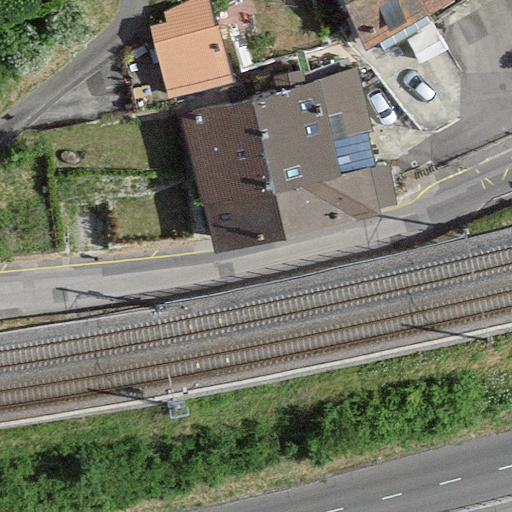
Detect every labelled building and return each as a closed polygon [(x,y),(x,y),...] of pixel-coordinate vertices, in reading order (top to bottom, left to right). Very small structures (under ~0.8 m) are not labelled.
[(432,14),(424,0),(360,0),(385,44),(432,14)] [(424,0),(432,14),(451,0),(424,0)] [(187,30),(171,36),(185,77),(196,74),(242,61),(225,3),(183,18),(187,30)] [(242,61),(196,74),(203,99),(251,91),(242,61)] [(299,100),(283,105),(308,199),(397,175),(371,78),(326,90),(323,76),(294,84),(299,100)] [(230,219),(308,199),(283,105),(203,123),(221,190),(209,193),(217,222),(230,219)] [(308,199),(230,219),(239,254),(421,207),(412,172),(397,175),(308,199)]
